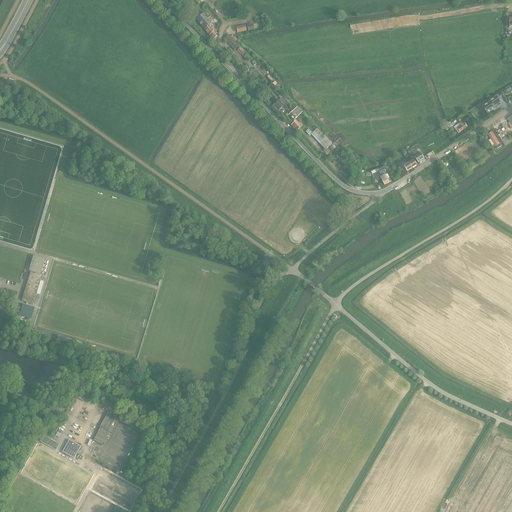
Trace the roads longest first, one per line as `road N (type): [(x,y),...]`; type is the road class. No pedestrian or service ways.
road 1 (unclassified): [(385,191),(361,193),(333,177),(163,0)]
road 2 (track): [(218,511),(335,304)]
road 3 (unclassified): [(335,304),(511,179)]
road 4 (unclassified): [(335,304),(428,383),(511,424)]
road 5 (residential): [(511,108),(385,191)]
